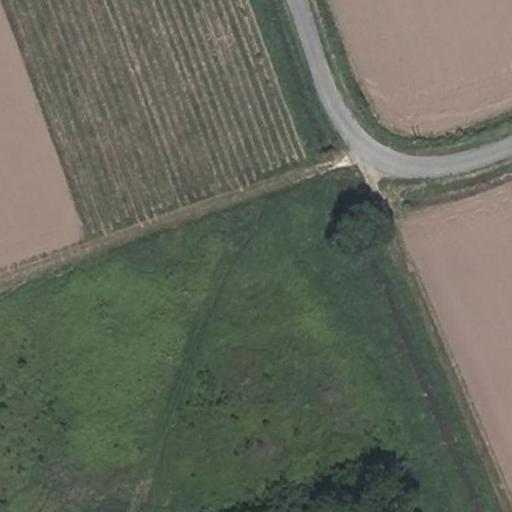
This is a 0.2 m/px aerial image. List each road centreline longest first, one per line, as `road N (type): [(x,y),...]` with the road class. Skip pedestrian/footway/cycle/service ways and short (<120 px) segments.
road 1 (track): [(367,151),(497,511)]
road 2 (track): [(330,167),(0,281)]
road 3 (residential): [(299,0),(334,101),(367,151),(429,167),(511,145)]
